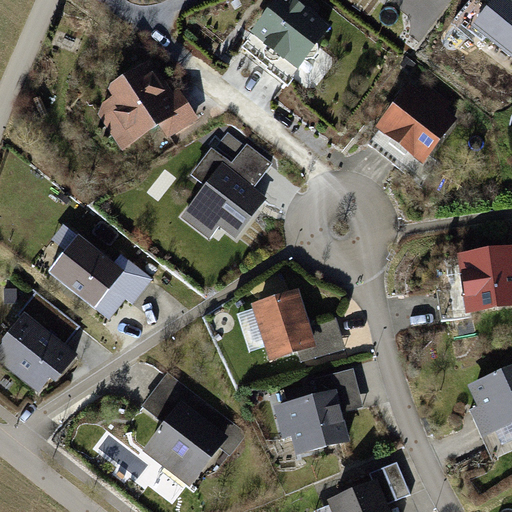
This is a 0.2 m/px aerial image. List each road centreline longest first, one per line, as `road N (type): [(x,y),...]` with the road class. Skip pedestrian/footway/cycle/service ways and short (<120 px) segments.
road 1 (residential): [(454,511),(405,411),(373,288),(359,268)]
road 2 (residential): [(359,268),(381,248),(385,219),(372,197),(341,186),(316,196),(302,221),(307,249),(341,271)]
road 3 (residential): [(0,111),(50,0)]
